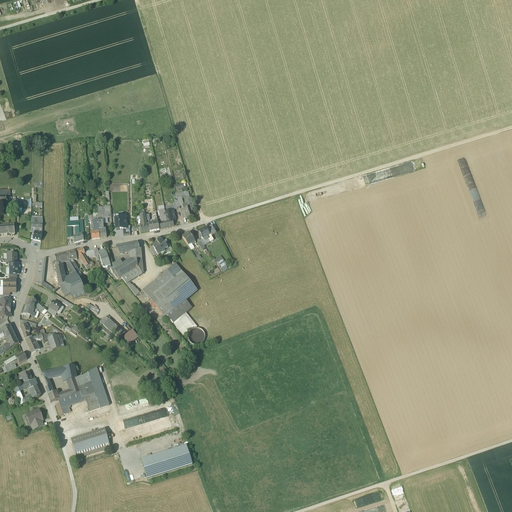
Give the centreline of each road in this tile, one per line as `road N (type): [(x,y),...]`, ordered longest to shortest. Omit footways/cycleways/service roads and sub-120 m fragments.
road 1 (track): [(135,0),(201,221),(511,127)]
road 2 (track): [(297,511),(511,441)]
road 3 (residential): [(32,255),(16,330),(55,423)]
road 4 (residential): [(32,255),(201,221)]
